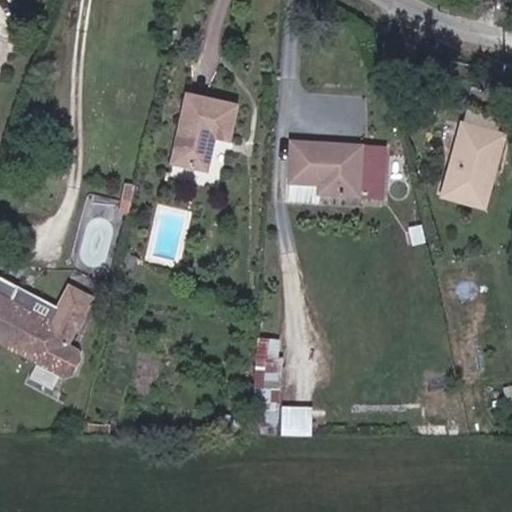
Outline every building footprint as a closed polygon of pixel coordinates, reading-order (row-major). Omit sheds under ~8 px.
[(194,100),(179,170),(209,176),(218,141),(235,144),(241,111),(194,100)] [(467,124),(447,199),(481,208),(500,131),(467,124)] [(327,184),(334,184),(335,194),(390,193),(391,144),(294,143),(296,183),(327,184)] [(122,197),(119,205),(129,207),(131,199),(122,197)] [(20,286),(0,275),(0,340),(62,376),(71,373),(77,362),(75,352),(65,347),(85,322),(82,317),(91,301),(71,289),(59,310),(45,318),(12,300),(20,286)] [(261,335),(255,421),(279,423),(286,337),(261,335)] [(311,432),(313,404),(284,402),(283,430),(311,432)]
